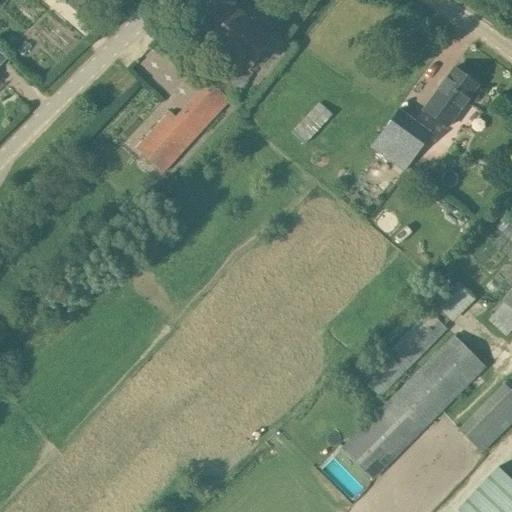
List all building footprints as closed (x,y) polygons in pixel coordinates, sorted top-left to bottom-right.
[(60,0),(75,13),(85,0),(60,0)] [(206,37),(248,71),(274,38),(233,6),(237,0),(209,0),(182,35),(183,40),(193,48),(197,47),(205,37),(206,38),(206,37)] [(422,109),(446,127),(477,85),(473,82),(474,78),(469,75),(465,76),(453,67),(422,109)] [(135,149),(163,174),(230,101),(209,81),(175,117),(170,112),(135,149)] [(290,132),(303,145),(331,115),(317,102),(290,132)] [(370,147),(403,172),(431,133),(397,109),(370,147)] [(362,378),(379,397),(448,327),(446,324),(472,298),(458,283),(362,378)] [(511,289),(487,321),(505,336),(511,329),(511,289)] [(339,448),(371,480),(483,367),(452,335),(339,448)] [(457,429),(480,452),(511,421),(511,391),(503,383),(457,429)] [(511,511),(511,452),(501,465),(498,463),(456,510),(458,511),(511,511)]
